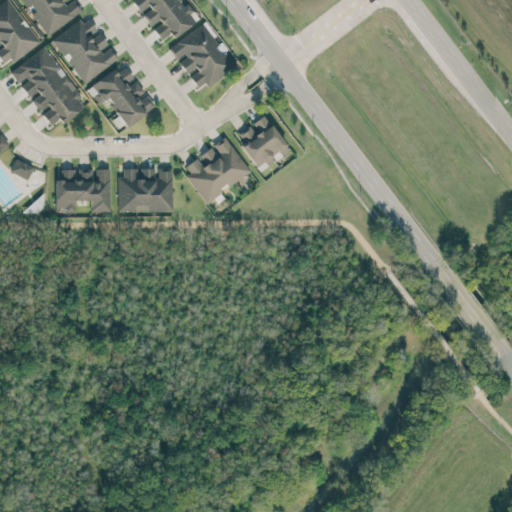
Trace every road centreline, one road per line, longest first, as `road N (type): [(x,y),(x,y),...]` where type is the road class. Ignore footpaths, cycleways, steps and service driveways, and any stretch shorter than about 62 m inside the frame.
road 1 (primary): [(285,61),(432,261)]
road 2 (residential): [(45,144),(172,143),(224,109)]
road 3 (residential): [(98,0),(197,127)]
